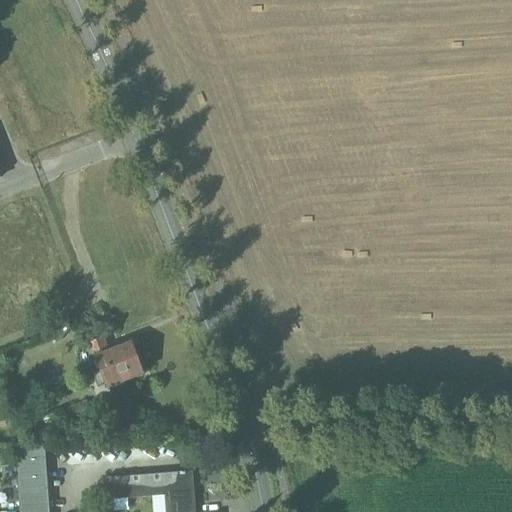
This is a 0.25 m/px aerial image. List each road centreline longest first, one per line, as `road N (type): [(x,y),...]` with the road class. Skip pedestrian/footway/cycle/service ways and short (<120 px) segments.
road 1 (secondary): [(263,511),(246,431),(114,83),(73,0)]
road 2 (track): [(511,430),(246,431)]
